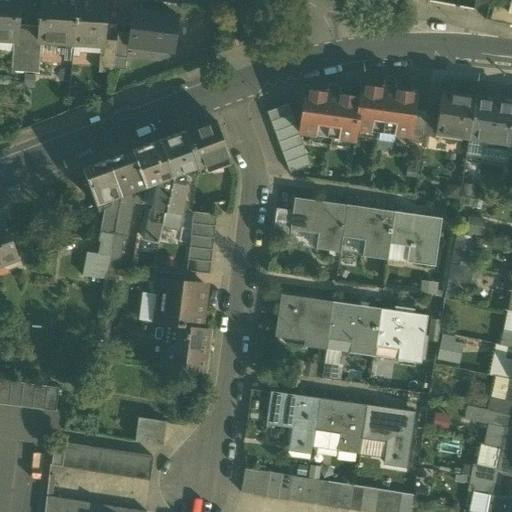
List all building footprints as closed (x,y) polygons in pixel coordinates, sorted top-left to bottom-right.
[(16,0),(0,0),(0,39),(13,40),(14,40),(15,26),(16,0)] [(74,0),(40,0),(39,27),(38,42),(40,42),(72,44),(72,38),(74,0)] [(106,0),(74,0),(72,38),(104,40),(106,0)] [(173,52),(177,19),(133,13),(130,35),(128,45),(173,52)] [(27,26),(15,26),(14,40),(13,40),(11,71),(25,72),(27,26)] [(39,27),(27,26),(25,72),(38,73),(40,42),(38,42),(39,27)] [(128,45),(130,35),(117,34),(115,46),(113,68),(125,70),(128,45)] [(115,46),(100,45),(98,73),(112,73),(113,68),(115,46)] [(327,86),(326,92),(304,89),(298,133),(353,141),(355,129),(408,136),(409,136),(413,110),(415,93),(394,90),(394,84),(383,82),(382,88),(360,85),(358,97),(338,94),(339,88),(327,86)] [(474,98),(441,93),(437,114),(434,132),(435,132),(468,138),(474,98)] [(511,118),(511,104),(474,98),(468,138),(508,144),(510,132),(511,118)] [(298,133),(288,104),(267,112),(289,173),(310,165),(298,133)] [(425,112),(413,110),(409,136),(408,136),(407,142),(421,144),(422,136),(425,112)] [(437,114),(425,112),(422,136),(434,138),(435,132),(434,132),(437,114)] [(215,120),(185,131),(198,167),(227,156),(215,120)] [(185,131),(159,141),(172,177),(181,174),(198,167),(185,131)] [(159,141),(132,151),(145,187),(157,182),(172,177),(159,141)] [(132,151),(107,160),(120,196),(145,187),(132,151)] [(107,160),(82,170),(95,205),(113,199),(120,196),(107,160)] [(181,174),(172,177),(164,213),(174,215),(180,216),(180,215),(186,187),(185,185),(181,184),(181,174)] [(172,177),(157,182),(159,187),(154,189),(150,209),(164,213),(172,177)] [(145,187),(120,196),(113,235),(122,237),(126,237),(131,203),(142,205),(145,187)] [(113,199),(112,206),(105,209),(101,233),(113,235),(120,196),(113,199)] [(346,205),(294,198),(292,210),(289,230),(290,230),(317,234),(315,249),(339,253),(342,237),(341,237),(346,205)] [(393,212),(346,205),(341,237),(342,237),(364,240),(362,256),(387,260),(389,244),(393,212)] [(292,210),(276,208),(272,233),(289,235),(290,230),(289,230),(292,210)] [(164,213),(150,209),(143,239),(144,240),(157,243),(161,228),(164,213)] [(216,215),(192,212),(186,271),(209,273),(216,215)] [(441,219),(393,212),(389,244),(412,247),(410,263),(434,267),(441,219)] [(174,215),(164,213),(161,228),(170,230),(171,230),(174,215)] [(191,217),(180,215),(180,216),(174,215),(171,230),(189,234),(191,217)] [(3,219),(0,220),(0,264),(18,258),(3,219)] [(170,230),(161,228),(157,243),(167,245),(170,230)] [(98,255),(86,253),(82,275),(105,279),(113,235),(101,233),(99,241),(100,241),(98,255)] [(122,237),(113,235),(107,267),(116,269),(122,237)] [(459,260),(461,239),(451,238),(449,260),(459,260)] [(157,243),(144,240),(141,251),(156,253),(157,243)] [(183,270),(153,267),(151,280),(157,281),(158,279),(181,282),(183,270)] [(181,282),(158,279),(157,281),(152,323),(166,325),(166,324),(200,329),(200,328),(205,286),(181,282)] [(85,289),(71,288),(69,304),(83,305),(85,289)] [(332,302),(280,295),(275,328),(305,333),(303,347),(325,350),(327,334),(332,302)] [(379,309),(332,302),(327,334),(351,337),(349,353),(372,356),(375,341),(379,309)] [(427,316),(379,309),(375,341),(399,344),(397,359),(420,363),(427,316)] [(511,312),(506,311),(501,311),(496,314),(491,313),(488,328),(493,329),(490,343),(499,344),(502,331),(511,332),(511,312)] [(200,329),(166,324),(166,325),(160,368),(203,373),(208,329),(200,328),(200,329)] [(511,332),(502,331),(499,344),(508,346),(511,346),(511,332)] [(435,358),(457,362),(461,339),(438,336),(435,358)] [(11,382),(0,380),(0,404),(8,405),(11,382)] [(23,383),(11,382),(8,405),(19,407),(20,407),(23,383)] [(34,385),(23,383),(20,407),(31,409),(34,385)] [(46,386),(34,385),(31,409),(43,410),(46,386)] [(58,388),(46,386),(43,410),(55,412),(58,388)] [(318,399),(270,392),(266,424),(291,428),(289,444),(299,445),(299,447),(311,448),(314,431),(318,399)] [(511,401),(490,397),(488,410),(487,411),(511,416),(511,403),(511,401)] [(366,405),(318,399),(314,431),(339,434),(337,450),(359,453),(361,438),(366,405)] [(413,412),(366,405),(361,438),(387,441),(385,457),(394,458),(394,460),(406,462),(413,412)] [(482,409),(477,408),(474,422),(480,423),(482,409)] [(511,421),(511,416),(487,411),(488,410),(482,409),(480,423),(506,429),(506,428),(510,428),(511,421)] [(135,442),(162,446),(165,422),(139,418),(135,442)] [(511,428),(510,428),(506,428),(506,429),(502,449),(511,450),(511,428)] [(101,448),(65,443),(64,451),(61,467),(97,472),(101,448)] [(511,450),(502,449),(482,445),(478,465),(498,469),(497,470),(503,471),(511,473),(511,450)] [(152,456),(101,448),(97,472),(149,481),(152,456)] [(64,451),(53,450),(51,465),(61,467),(64,451)] [(478,465),(473,464),(470,477),(500,483),(503,471),(497,470),(498,469),(478,465)] [(257,471),(245,469),(241,493),(254,495),(257,471)] [(269,473),(257,471),(254,495),(266,497),(269,473)] [(281,475),(269,473),(266,497),(277,499),(281,475)] [(384,511),(388,491),(281,475),(277,499),(363,511),(384,511)] [(500,483),(470,477),(467,490),(474,492),(491,495),(491,494),(498,495),(500,483)] [(396,511),(400,493),(388,491),(384,511),(396,511)] [(498,495),(491,494),(491,495),(474,492),(470,511),(505,511),(508,497),(498,495)] [(409,511),(412,495),(400,493),(396,511),(409,511)] [(97,511),(98,506),(46,497),(44,511),(97,511)]
